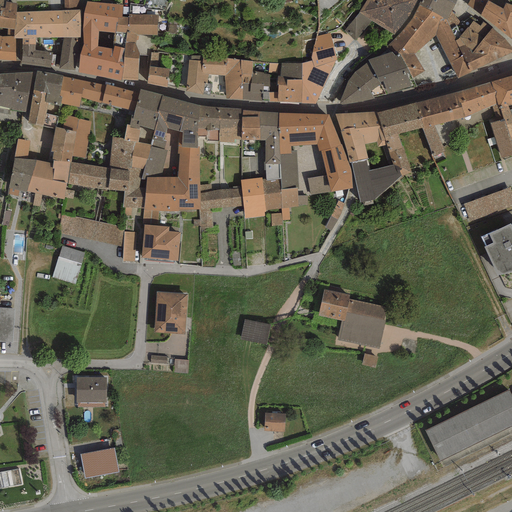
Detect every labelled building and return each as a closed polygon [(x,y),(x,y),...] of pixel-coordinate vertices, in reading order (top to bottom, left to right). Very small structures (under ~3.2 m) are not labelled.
[(63,0),(64,10),(79,10),(78,0),(63,0)] [(367,0),(359,13),(371,21),(394,35),(408,18),(416,0),(367,0)] [(455,4),(449,0),(421,0),(419,4),(446,20),(451,12),(455,4)] [(491,0),(469,0),(467,5),(481,15),(487,0),(491,2),(491,0)] [(487,0),(481,15),(511,39),(511,34),(511,5),(505,3),(502,9),(491,2),(487,0)] [(84,13),(83,45),(97,47),(99,31),(113,33),(115,33),(115,32),(117,18),(121,19),(121,17),(123,5),(86,1),(84,13)] [(17,3),(5,2),(4,9),(0,7),(0,28),(7,29),(14,29),(15,30),(16,12),(17,3)] [(471,74),(470,72),(454,40),(451,30),(445,21),(446,20),(419,4),(411,20),(399,34),(389,45),(400,54),(413,78),(424,71),(414,54),(436,35),(457,79),(471,74)] [(80,38),(79,10),(64,10),(16,12),(15,30),(14,29),(14,38),(15,38),(22,38),(35,38),(63,38),(80,38)] [(459,22),(451,12),(446,20),(445,21),(451,30),(456,25),(459,22)] [(355,40),(371,21),(359,13),(344,30),(355,40)] [(128,18),(121,17),(121,19),(117,18),(115,32),(126,33),(125,43),(134,43),(136,35),(157,36),(158,15),(128,14),(128,18)] [(511,52),(511,48),(482,22),(479,26),(473,21),(468,28),(467,27),(460,36),(456,25),(451,30),(454,40),(470,72),(511,52)] [(0,36),(0,59),(16,61),(15,38),(14,38),(14,29),(7,29),(7,37),(1,37),(0,36)] [(126,33),(115,32),(115,33),(113,33),(112,46),(114,46),(113,49),(97,47),(83,45),(78,72),(121,80),(125,43),(126,33)] [(312,61),(314,67),(335,60),(336,60),(330,33),(316,37),(310,57),(312,61)] [(34,50),(35,38),(22,38),(22,45),(21,64),(50,69),(50,66),(59,67),(60,55),(51,54),(52,52),(34,50)] [(74,71),(80,38),(63,38),(60,55),(59,67),(58,69),(74,71)] [(134,43),(125,43),(121,80),(137,81),(139,54),(134,43)] [(149,66),(156,67),(158,52),(151,53),(149,66)] [(392,52),(368,60),(369,61),(385,95),(417,87),(413,78),(400,54),(395,56),(392,52)] [(241,60),(202,56),(202,62),(190,60),(189,60),(185,92),(209,96),(209,94),(226,97),(226,99),(242,100),(242,84),(250,84),(252,71),(252,61),(241,60)] [(312,61),(301,63),(301,103),(315,104),(335,60),(314,67),(312,61)] [(385,95),(369,61),(355,72),(347,82),(339,102),(339,104),(341,106),(374,99),(373,97),(385,95)] [(281,74),(281,64),(268,63),(268,74),(269,74),(281,74)] [(301,63),(281,63),(281,64),(281,74),(280,77),(277,77),(276,85),(278,85),(277,92),(269,92),(268,102),(277,103),(277,101),(301,103),(301,63)] [(166,88),(169,69),(156,67),(149,66),(146,84),(166,88)] [(62,75),(36,71),(28,123),(55,129),(55,127),(56,127),(57,117),(46,114),(48,103),(60,107),(61,104),(62,98),(58,97),(62,77),(62,75)] [(263,72),(252,71),(250,84),(242,84),(242,100),(268,102),(269,92),(268,87),(269,87),(269,74),(268,74),(263,74),(263,72)] [(31,72),(14,73),(10,108),(25,112),(31,72)] [(14,73),(0,74),(0,106),(10,108),(14,73)] [(511,75),(490,82),(497,104),(498,109),(500,108),(508,106),(511,104),(511,75)] [(106,85),(62,77),(58,97),(62,98),(61,104),(79,107),(80,97),(101,104),(101,103),(106,85)] [(490,82),(456,92),(465,117),(492,106),(497,104),(490,82)] [(106,85),(101,103),(134,111),(139,93),(106,85)] [(140,89),(139,93),(134,111),(133,116),(131,115),(129,125),(126,125),(124,138),(123,140),(134,142),(138,142),(139,130),(139,129),(139,126),(154,130),(157,115),(161,99),(162,95),(140,89)] [(456,92),(416,102),(423,128),(434,125),(465,117),(456,92)] [(199,106),(162,95),(161,99),(157,115),(154,130),(150,144),(150,146),(164,150),(166,142),(163,140),(167,129),(182,132),(182,147),(196,148),(197,136),(199,106)] [(416,102),(376,113),(386,145),(389,153),(402,148),(398,134),(422,129),(423,128),(416,102)] [(492,106),(497,121),(503,119),(500,108),(498,109),(497,104),(492,106)] [(219,107),(199,106),(197,136),(205,136),(206,141),(218,142),(219,107)] [(511,141),(511,117),(508,106),(500,108),(503,119),(504,119),(511,141)] [(241,109),(219,107),(218,142),(234,143),(234,140),(241,139),(241,110),(241,109)] [(259,112),(243,110),(241,110),(241,139),(259,140),(259,112)] [(278,113),(259,112),(259,140),(264,141),(265,164),(266,179),(266,180),(280,179),(280,163),(279,154),(278,113)] [(367,160),(368,159),(365,144),(376,142),(377,147),(386,145),(376,113),(376,112),(335,114),(349,163),(351,162),(367,160)] [(329,115),(278,113),(279,154),(290,153),(290,150),(290,146),(316,144),(319,152),(321,151),(341,146),(329,115)] [(91,122),(64,116),(61,128),(77,131),(72,156),(84,158),(91,122)] [(497,121),(490,123),(501,159),(511,155),(511,145),(511,141),(504,119),(503,119),(497,121)] [(423,128),(422,129),(432,158),(445,152),(434,125),(423,128)] [(56,127),(55,127),(55,129),(50,152),(53,153),(51,159),(53,160),(71,163),(71,162),(72,156),(77,131),(61,128),(56,127)] [(107,190),(123,192),(122,208),(143,209),(146,181),(140,179),(143,169),(131,167),(134,142),(123,140),(124,138),(112,137),(109,168),(107,190)] [(30,141),(17,139),(13,158),(14,158),(27,159),(30,141)] [(138,142),(134,142),(131,167),(143,169),(140,179),(146,181),(147,177),(161,177),(166,151),(164,150),(150,146),(150,144),(138,142)] [(341,146),(321,151),(327,175),(330,192),(352,188),(351,170),(347,162),(341,146)] [(402,148),(389,153),(393,165),(398,168),(401,176),(411,173),(403,148),(402,148)] [(297,150),(290,150),(290,153),(279,154),(280,163),(280,179),(281,190),(297,189),(298,189),(297,150)] [(28,192),(34,160),(27,159),(14,158),(7,194),(17,197),(18,191),(26,193),(28,192)] [(52,164),(34,160),(28,192),(63,199),(66,184),(66,183),(71,163),(53,160),(52,164)] [(367,160),(351,162),(360,203),(375,199),(401,176),(398,168),(393,165),(369,171),(367,160)] [(109,168),(71,162),(71,163),(66,183),(66,184),(107,190),(109,168)] [(327,175),(307,178),(310,196),(330,192),(327,175)] [(161,177),(147,177),(146,181),(143,209),(142,224),(144,224),(157,225),(157,211),(199,210),(200,185),(199,177),(177,177),(161,177)] [(262,177),(240,181),(241,188),(243,207),(244,219),(264,216),(264,212),(265,212),(265,210),(262,180),(262,177)] [(266,179),(262,180),(265,210),(281,209),(289,208),(298,208),(298,205),(298,196),(297,189),(281,190),(280,179),(266,180),(266,179)] [(210,185),(200,185),(199,210),(200,227),(212,227),(211,209),(243,207),(241,188),(211,190),(210,185)] [(511,196),(509,188),(464,204),(469,221),(511,206),(511,196)] [(307,195),(298,196),(298,205),(307,205),(307,195)] [(344,204),(337,201),(330,216),(337,220),(340,214),(344,204)] [(289,208),(281,209),(282,213),(282,220),(289,220),(289,208)] [(282,220),(282,213),(270,214),(271,226),(282,226),(282,220)] [(124,227),(61,214),(59,234),(118,246),(124,227)] [(330,231),(337,220),(330,216),(325,228),(330,231)] [(168,227),(157,225),(144,224),(141,258),(177,261),(179,232),(168,231),(168,227)] [(510,224),(481,237),(485,246),(483,247),(497,275),(505,274),(511,272),(511,271),(511,224),(510,225),(510,224)] [(136,232),(124,232),(122,261),(134,262),(136,232)] [(53,277),(76,284),(85,252),(62,245),(53,277)] [(324,289),(318,315),(341,321),(336,340),(378,350),(385,320),(383,320),(386,307),(349,299),(349,295),(324,289)] [(187,294),(156,293),(154,332),(185,335),(187,294)] [(0,342),(14,343),(14,308),(0,307),(0,342)] [(266,346),(271,325),(244,320),(240,341),(266,346)] [(76,377),(76,403),(77,403),(77,408),(104,407),(104,403),(106,403),(106,377),(76,377)] [(511,389),(429,431),(444,460),(511,425),(511,389)] [(285,415),(265,413),(264,430),(284,431),(285,415)] [(114,447),(80,454),(85,479),(119,473),(114,447)] [(20,472),(0,472),(0,487),(21,486),(20,472)]
